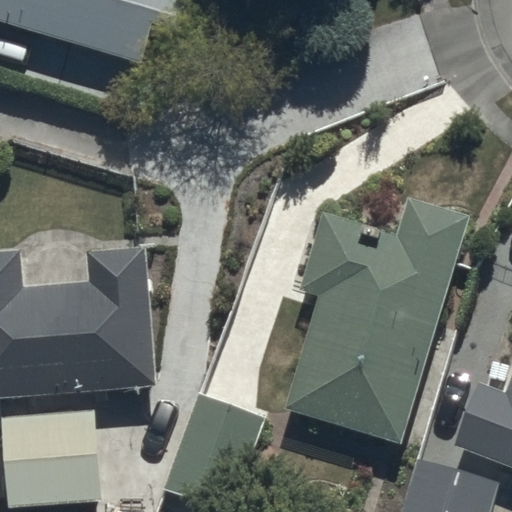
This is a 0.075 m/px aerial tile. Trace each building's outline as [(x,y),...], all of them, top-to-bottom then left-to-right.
[(191,28),(199,0),(0,0),(0,15),(149,60),(161,19),(191,28)] [(290,407),(406,442),(478,211),(414,192),(403,227),(326,203),(300,287),(325,294),(290,407)] [(28,246),(0,248),(0,400),(4,400),(14,503),(112,494),(103,391),(165,386),(152,241),(90,247),(92,275),(31,281),(28,246)] [(511,390),(491,382),(468,442),(511,458),(511,390)] [(167,492),(218,511),(233,511),(273,415),(208,389),(167,492)] [(425,458),(409,511),(493,511),(503,480),(425,458)]
